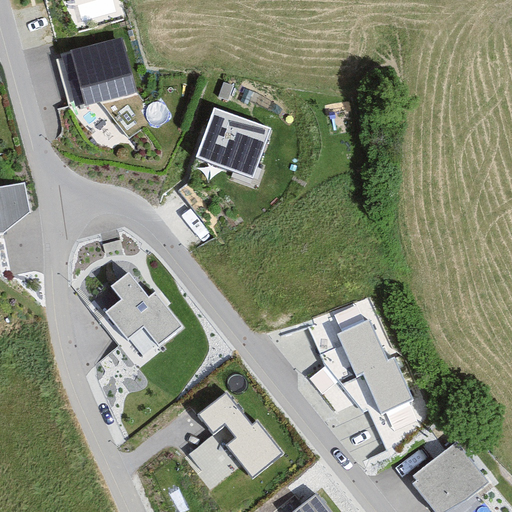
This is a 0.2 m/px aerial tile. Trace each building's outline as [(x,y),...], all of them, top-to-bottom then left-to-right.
[(124,41),(59,57),(74,115),(104,107),(130,140),(157,119),(137,94),(124,41)] [(271,126),(214,106),(197,153),(210,159),(253,175),(271,126)] [(0,231),(31,211),(25,180),(0,184),(0,231)] [(122,299),(108,310),(143,356),(184,325),(157,289),(151,294),(131,268),(110,283),(122,299)] [(390,359),(369,314),(334,329),(353,373),(363,368),(382,411),(415,397),(397,356),(390,359)] [(229,388),(199,410),(212,428),(227,418),(239,435),(230,441),(253,473),(284,451),(258,415),(252,419),(229,388)] [(456,444),(406,479),(428,511),(454,511),(487,489),(456,444)] [(330,511),(319,497),(299,511),(330,511)]
